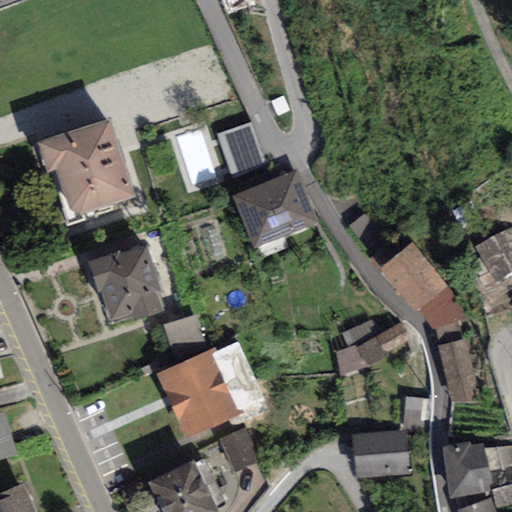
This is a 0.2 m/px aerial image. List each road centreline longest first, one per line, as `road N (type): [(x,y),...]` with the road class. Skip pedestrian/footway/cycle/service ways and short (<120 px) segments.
road 1 (residential): [(294,154),(379,286),(429,338),(447,511)]
road 2 (unclassified): [(0,278),(103,511)]
road 3 (residential): [(294,154),(273,149),(266,138),(239,57),(208,0)]
road 4 (residential): [(272,0),(304,125),(294,154)]
